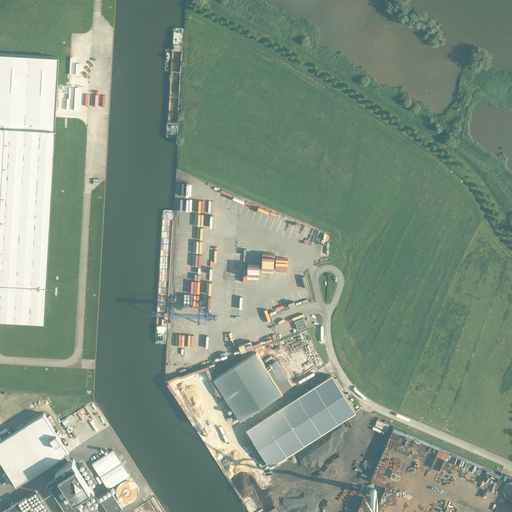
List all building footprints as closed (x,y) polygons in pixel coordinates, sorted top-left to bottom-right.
[(0,318),(42,320),(44,284),(45,284),(44,284),(52,140),(53,128),(57,56),(0,52),(0,318)] [(265,210),(263,217),(272,221),(275,214),(265,210)] [(237,216),(236,225),(248,226),(249,217),(237,216)] [(286,222),(286,220),(274,217),(267,245),(291,251),(299,222),(288,219),(287,222),(286,222)] [(266,297),(270,311),(281,307),(277,294),(266,297)] [(290,307),(271,311),(276,335),(280,334),(282,344),(287,343),(285,335),(287,335),(287,337),(293,336),(292,332),(289,333),(289,329),(295,328),(290,307)] [(303,317),(294,320),(297,329),(306,326),(303,317)] [(257,345),(256,341),(261,339),(259,333),(247,336),(251,347),(257,345)] [(280,349),(279,346),(281,346),(279,338),(271,340),(273,351),(280,349)] [(210,355),(211,359),(223,354),(221,350),(210,355)] [(255,351),(213,378),(240,420),(283,392),(256,351),(255,352),(255,351)] [(331,375),(247,429),(270,464),(354,410),(331,375)] [(0,435),(0,458),(17,485),(69,451),(43,412),(2,438),(0,435)] [(367,415),(362,427),(367,429),(371,416),(367,415)] [(379,449),(382,450),(390,428),(428,442),(429,438),(389,423),(379,449)] [(113,449),(91,462),(100,475),(121,461),(113,449)] [(59,474),(47,482),(66,511),(83,511),(77,502),(94,491),(73,458),(56,469),(59,474)] [(121,462),(100,475),(108,488),(129,474),(121,462)] [(348,466),(335,481),(339,484),(352,469),(348,466)] [(382,482),(382,479),(372,473),(371,474),(372,476),(373,479),(374,483),(367,469),(364,470),(366,482),(364,483),(365,486),(371,490),(371,493),(373,496),(375,497),(373,501),(376,499),(378,495),(378,493),(379,492),(380,490),(380,487),(382,482)] [(302,470),(285,485),(290,490),(307,475),(302,470)] [(511,476),(500,480),(504,497),(511,494),(511,476)] [(21,498),(21,501),(27,500),(26,495),(23,496),(22,491),(19,492),(19,493),(16,493),(17,499),(21,498)] [(112,492),(100,500),(108,511),(114,511),(122,507),(112,492)] [(268,502),(272,505),(281,497),(277,493),(268,502)] [(25,511),(18,500),(1,511),(25,511)] [(376,502),(377,510),(380,510),(380,511),(385,511),(385,504),(381,504),(381,502),(376,502)]
